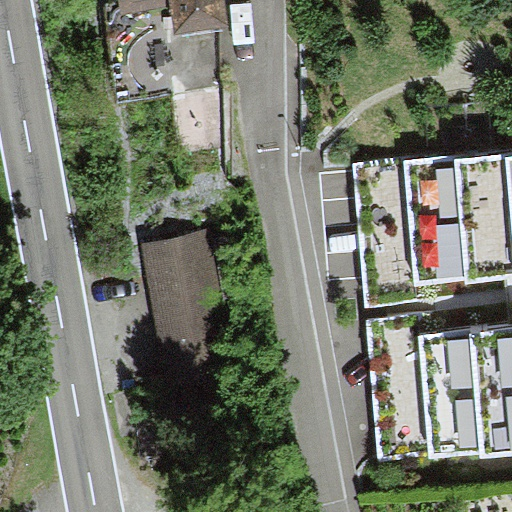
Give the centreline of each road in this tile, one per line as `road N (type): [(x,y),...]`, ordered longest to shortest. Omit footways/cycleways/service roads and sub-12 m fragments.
road 1 (secondary): [(5,0),(93,511)]
road 2 (residential): [(262,171),(328,511)]
road 3 (unclassified): [(265,0),(262,171)]
